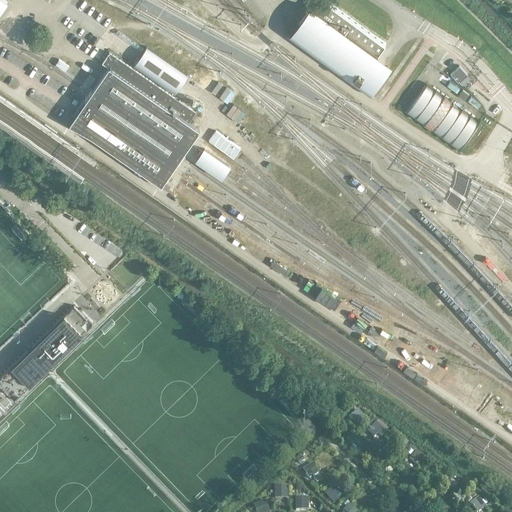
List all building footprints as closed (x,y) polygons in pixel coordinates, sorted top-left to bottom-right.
[(378,54),(386,43),(326,0),(314,0),(299,22),(290,35),(289,35),(363,89),(369,94),(391,63),(384,58),(378,54)] [(188,75),(146,46),(139,56),(133,65),(175,94),(182,84),(188,75)] [(189,122),(196,112),(180,101),(110,53),(103,63),(109,67),(103,77),(91,95),(72,122),(161,184),(166,178),(172,168),(180,157),(188,145),(195,136),(199,129),(191,123),(189,122)] [(69,67),(59,60),(56,64),(66,71),(69,67)] [(468,74),(460,65),(453,71),(450,73),(459,83),(461,80),(467,75),(468,74)] [(461,80),(459,83),(462,86),(470,79),(467,75),(461,80)] [(479,123),(425,84),(405,111),(459,150),(479,123)] [(465,99),(469,94),(462,89),(458,95),(465,99)] [(233,104),(227,113),(239,121),(245,111),(233,104)] [(215,131),(209,140),(233,158),(240,149),(215,131)] [(230,165),(204,147),(199,153),(195,159),(221,178),(226,171),(230,165)] [(50,365),(92,324),(86,329),(84,327),(82,324),(87,319),(74,305),(32,346),(27,350),(0,376),(0,385),(9,395),(14,390),(17,392),(19,394),(13,400),(14,400),(46,369),(50,365)] [(87,319),(82,324),(84,327),(86,329),(92,324),(92,323),(90,321),(87,319)] [(14,390),(9,395),(8,395),(11,398),(13,400),(19,394),(17,392),(14,390)] [(367,419),(358,409),(349,418),(358,427),(367,419)] [(386,432),(376,422),(367,432),(374,438),(377,434),(381,438),(386,432)] [(397,439),(392,444),(400,452),(405,446),(397,439)] [(425,457),(417,450),(409,460),(417,466),(425,457)] [(318,474),(312,464),(304,469),(310,479),(318,474)] [(433,465),(423,475),(430,482),(440,472),(433,465)] [(287,487),(275,487),(275,499),(287,499),(287,487)] [(341,496),(332,487),(326,494),(334,503),(341,496)] [(478,497),(470,503),(476,511),(479,511),(486,507),(478,497)] [(308,498),(296,498),(296,510),(308,510),(308,498)] [(269,511),(265,501),(254,505),(256,511),(269,511)]
